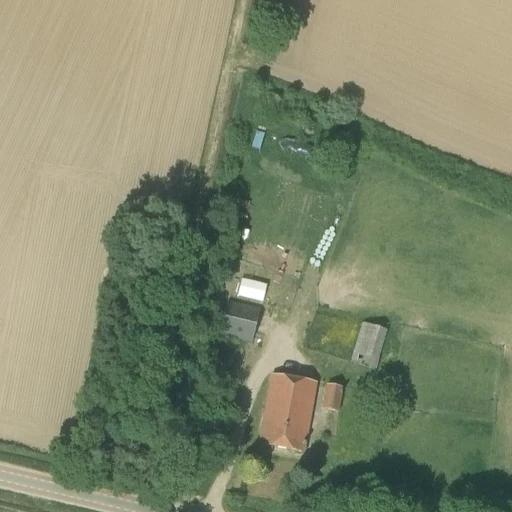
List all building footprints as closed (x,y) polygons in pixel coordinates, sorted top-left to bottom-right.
[(265,301),(269,283),(243,277),(239,295),(265,301)] [(251,344),(259,310),(227,302),(219,337),(251,344)] [(375,370),(386,332),(361,325),(350,363),(375,370)] [(302,453),(314,385),(271,377),(259,445),(302,453)] [(338,414),(343,389),(326,386),(322,411),(338,414)]
